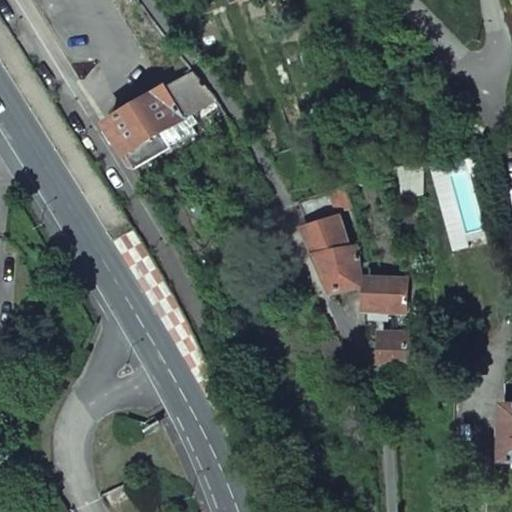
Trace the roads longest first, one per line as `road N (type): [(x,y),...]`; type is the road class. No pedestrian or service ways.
road 1 (residential): [(149,0),(219,82),(286,196),(323,289),(367,346),(390,511)]
road 2 (primary): [(0,87),(243,511)]
road 3 (unclassified): [(490,0),(497,60),(491,77),(465,64),(397,0)]
